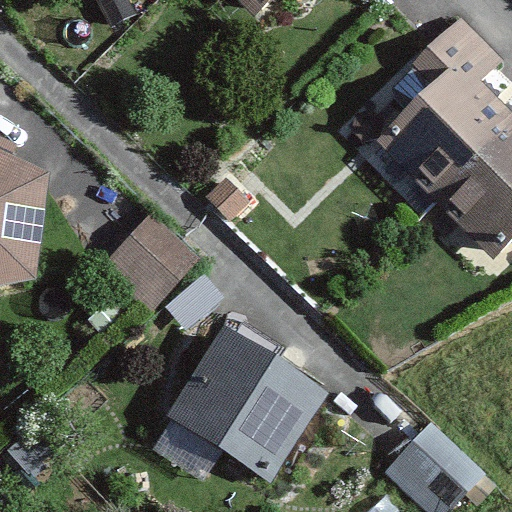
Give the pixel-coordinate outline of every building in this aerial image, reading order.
[(233,0),(254,21),(274,0),(233,0)] [(414,115),(378,145),(500,261),(511,249),(511,121),(478,90),(499,66),(460,26),(394,99),(414,115)] [(0,143),(0,288),(34,282),(56,169),(0,143)] [(154,218),(106,271),(146,306),(193,253),(154,218)] [(226,329),(169,416),(272,483),(329,396),(226,329)] [(432,425),(385,468),(425,511),(440,511),(480,476),(432,425)]
